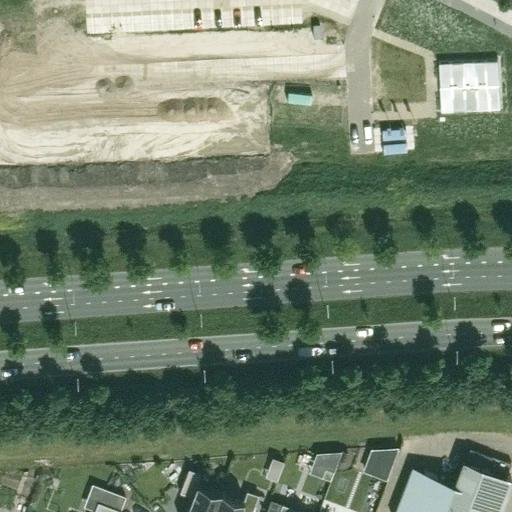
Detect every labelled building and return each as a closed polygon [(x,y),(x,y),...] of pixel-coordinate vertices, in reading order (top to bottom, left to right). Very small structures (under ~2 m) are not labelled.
[(500,106),(498,58),(437,61),(438,77),(439,91),(440,109),(449,109),(453,108),(455,108),(500,106)] [(411,464),(393,511),(495,511),(510,474),(462,456),(453,480),(411,464)] [(187,466),(179,490),(190,494),(183,511),(210,511),(219,488),(196,479),(199,470),(187,466)] [(104,487),(99,500),(120,508),(125,494),(104,487)] [(219,488),(210,511),(236,511),(237,511),(238,511),(250,511),(258,492),(246,488),(242,497),(219,488)] [(276,511),(281,501),(270,497),(263,511),(276,511)] [(94,507),(92,511),(118,511),(120,508),(99,500),(97,499),(94,507)] [(309,511),(281,501),(276,511),(309,511)]
